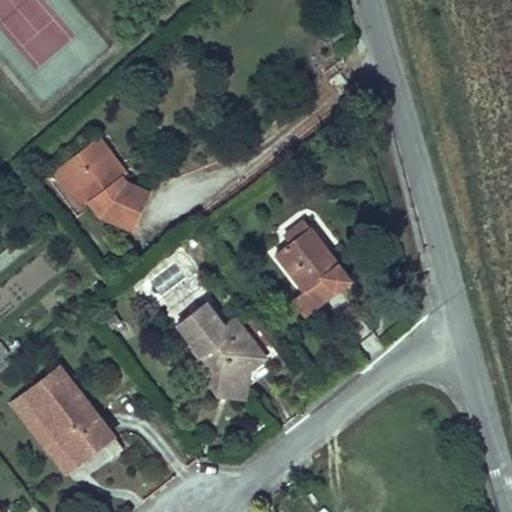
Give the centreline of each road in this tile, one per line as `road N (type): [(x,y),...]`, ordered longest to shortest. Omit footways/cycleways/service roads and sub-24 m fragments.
road 1 (unclassified): [(370,0),(458,313)]
road 2 (unclassified): [(205,511),(458,313)]
road 3 (unclassified): [(458,313),(511,511)]
